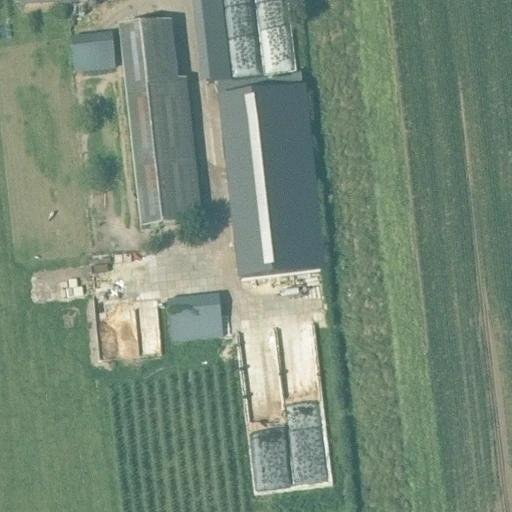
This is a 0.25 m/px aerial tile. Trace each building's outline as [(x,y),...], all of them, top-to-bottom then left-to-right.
[(186,0),(197,83),(230,79),(229,76),(255,72),(244,0),(186,0)] [(118,31),(140,233),(202,227),(186,83),(177,84),(170,25),(118,31)] [(68,75),(110,69),(106,43),(64,49),(68,75)] [(301,86),(211,94),(228,278),(258,275),(250,183),(309,177),(301,86)] [(184,299),(185,309),(214,308),(214,298),(184,299)] [(166,345),(218,339),(215,309),(163,314),(166,345)]
